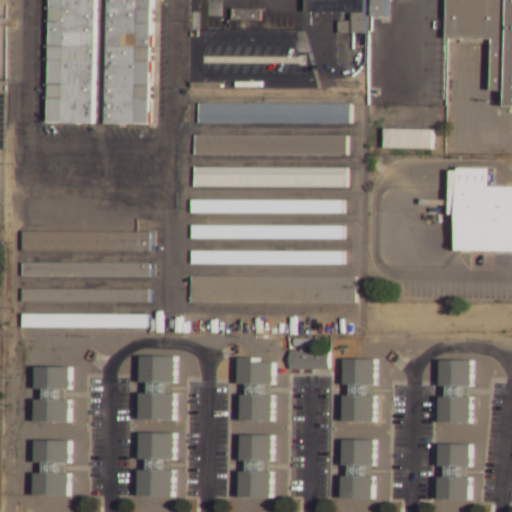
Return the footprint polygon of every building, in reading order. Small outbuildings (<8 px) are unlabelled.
[(50,0),(152,0),(150,124),(106,124),(107,0),(95,0),(94,123),(49,123),(50,0)] [(306,0),(362,0),(362,9),(306,9),(306,0)] [(371,16),(371,0),(392,0),(392,2),(387,2),(387,16),(371,16)] [(448,0),(511,0),(511,107),(507,107),(507,91),(492,91),(493,39),(448,38),(448,0)] [(231,9),(259,8),(259,19),(231,20),(231,9)] [(201,106),(354,107),(354,127),(201,127),(201,106)] [(385,129),(433,130),(432,149),(385,148),(385,129)] [(197,137),(350,137),(350,158),(197,158),(197,137)] [(459,168),(491,169),(490,188),(511,188),(511,250),(458,250),(459,214),(450,214),(451,172),(459,172),(459,168)] [(197,170),(349,171),(349,191),(197,190),(197,170)] [(194,203),(346,203),(346,216),(194,216),(194,203)] [(194,224),(347,223),(347,237),(194,237),(194,224)] [(25,229),(152,230),(152,250),(25,249),(25,229)] [(194,249),(346,249),(346,262),(194,262),(194,249)] [(25,261),(152,262),(152,276),(25,275),(25,261)] [(194,275),(359,275),(359,301),(194,301),(194,275)] [(25,287),(152,288),(152,300),(25,300),(25,287)] [(25,313),(152,313),(152,326),(25,326),(25,313)] [(289,353),(328,353),(328,369),(290,369),(289,353)] [(142,395),(150,395),(150,383),(142,383),(142,358),(176,358),(177,383),(170,383),(170,395),(176,395),(176,420),(142,420),(142,395)] [(243,396),(250,396),(250,384),(242,384),(242,359),(259,359),(259,362),(275,362),(275,384),(269,384),(269,396),(275,396),(275,421),(243,421),(243,396)] [(345,397),(352,397),(352,385),(345,385),(345,360),(377,360),(377,385),(371,385),(371,397),(377,397),(377,422),(345,422),(345,397)] [(441,398),(448,398),(448,387),(442,387),(441,361),(473,361),(473,387),(467,387),(467,398),(473,398),(473,423),(441,423),(441,398)] [(37,401),(45,401),(45,389),(38,389),(37,368),(71,368),(72,389),(64,389),(64,401),(70,401),(70,422),(37,422),(37,401)] [(142,471),(149,471),(149,459),(142,459),(142,434),(176,434),(176,459),(168,459),(168,471),(176,471),(176,497),(142,497),(142,471)] [(242,473),(249,472),(249,462),(243,462),(243,437),(274,437),(274,462),(268,462),(268,473),(274,473),(274,498),(243,498),(242,473)] [(36,475),(44,474),(44,463),(36,463),(36,441),(70,441),(70,463),(62,463),(62,474),(70,474),(70,496),(36,496),(36,475)] [(344,477),(351,477),(351,466),(345,466),(344,441),(376,441),(376,466),(370,466),(370,477),(376,477),(376,499),(344,499),(344,477)] [(440,479),(447,479),(447,467),(440,467),(440,445),(472,445),(472,467),(466,467),(466,478),(472,478),(472,500),(440,500),(440,479)]
